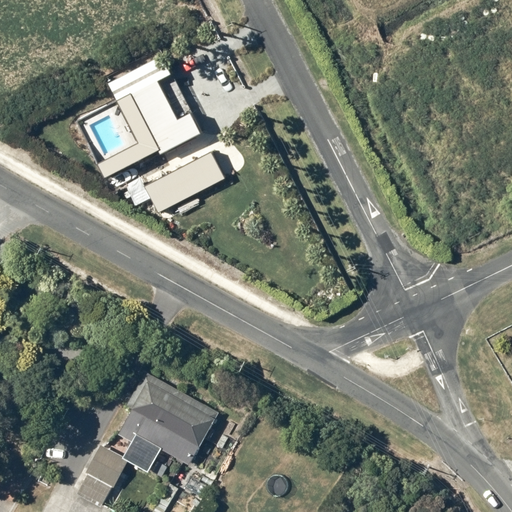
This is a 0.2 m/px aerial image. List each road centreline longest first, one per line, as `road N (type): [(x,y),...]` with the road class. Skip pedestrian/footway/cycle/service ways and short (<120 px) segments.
road 1 (tertiary): [(0,184),(313,359)]
road 2 (residential): [(257,0),(417,312)]
road 3 (tertiary): [(313,359),(469,465)]
road 4 (residential): [(417,312),(467,427),(469,465)]
